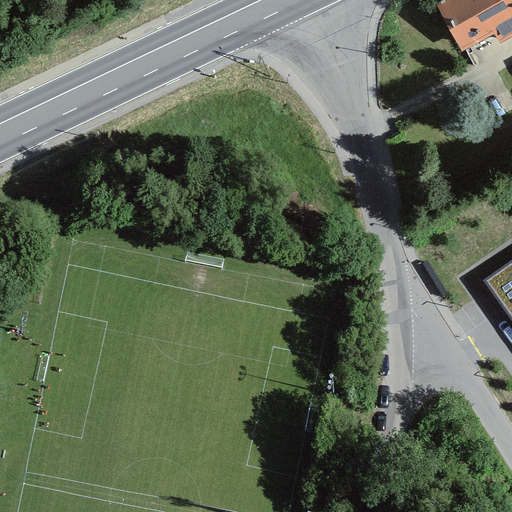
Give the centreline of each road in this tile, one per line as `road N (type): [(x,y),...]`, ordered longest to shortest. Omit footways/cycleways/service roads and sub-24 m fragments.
road 1 (tertiary): [(313,0),(383,230),(400,347)]
road 2 (primary): [(0,135),(283,0)]
road 3 (tertiary): [(400,347),(380,511)]
road 4 (unclassified): [(511,446),(445,358),(400,347)]
